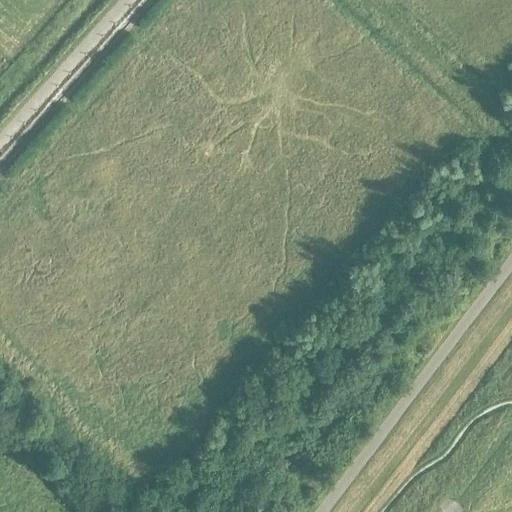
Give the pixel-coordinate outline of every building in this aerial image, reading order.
[(303,16),(314,27),(326,14),(310,0),(296,0),(292,5),(286,0),(271,0),(241,34),(266,57),(287,33),(303,16)] [(201,78),(189,91),(194,95),(186,104),(188,106),(175,120),(198,140),(211,126),(213,128),(221,119),(233,130),(251,110),(239,99),(241,97),(239,95),(251,81),(229,60),(216,75),(214,73),(206,82),(201,78)] [(160,170),(174,183),(173,184),(175,185),(165,195),(164,194),(149,211),(178,236),(222,187),(153,124),(122,159),(149,183),(160,170)] [(57,249),(45,240),(33,258),(77,288),(89,271),(81,266),(96,244),(109,252),(120,236),(77,206),(68,220),(75,224),(57,249)] [(6,285),(0,279),(0,313),(4,318),(22,298),(67,339),(80,326),(19,271),(6,285)] [(204,307),(179,285),(168,275),(156,289),(167,299),(192,321),(204,307)]
